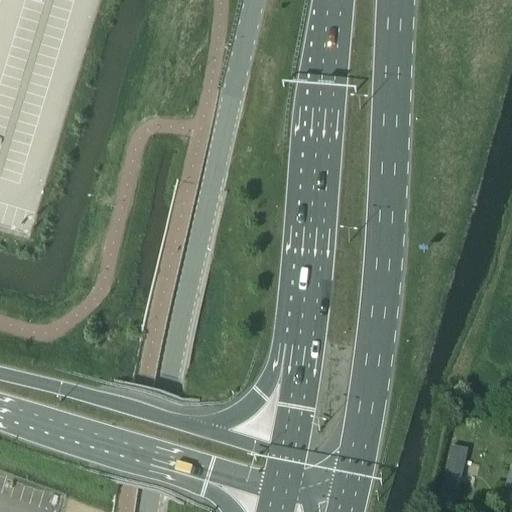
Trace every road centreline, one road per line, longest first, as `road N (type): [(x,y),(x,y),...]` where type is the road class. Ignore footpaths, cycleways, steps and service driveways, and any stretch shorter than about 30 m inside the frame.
road 1 (unclassified): [(253,0),(180,321),(148,511)]
road 2 (primary): [(349,498),(385,241),(394,0)]
road 3 (primary): [(331,0),(285,454)]
road 4 (tertiary): [(285,454),(0,373)]
road 5 (tertiary): [(0,410),(276,504)]
